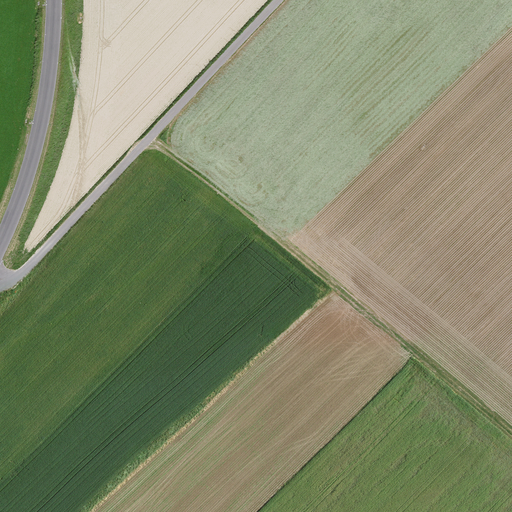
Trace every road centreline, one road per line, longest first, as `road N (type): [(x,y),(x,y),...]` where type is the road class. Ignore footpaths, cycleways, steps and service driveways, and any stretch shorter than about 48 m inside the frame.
road 1 (track): [(148,138),(511,433)]
road 2 (unclassified): [(278,0),(23,271),(0,278)]
road 3 (tertiary): [(0,244),(38,137),(54,0)]
